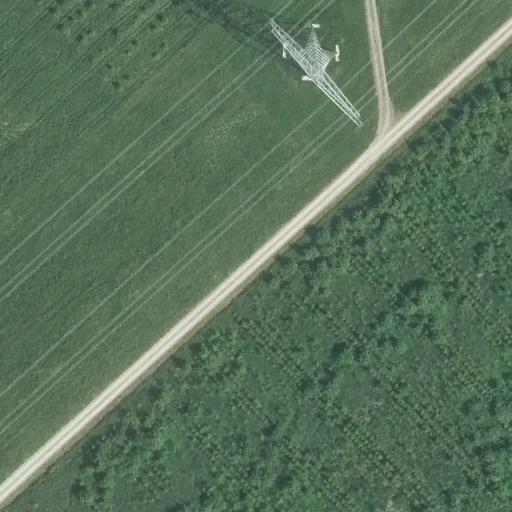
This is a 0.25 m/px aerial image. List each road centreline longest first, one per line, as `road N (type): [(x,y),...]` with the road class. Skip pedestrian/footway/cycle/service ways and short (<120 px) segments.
road 1 (track): [(389,138),(0,496)]
road 2 (track): [(511,26),(389,138)]
road 3 (track): [(389,138),(369,0)]
